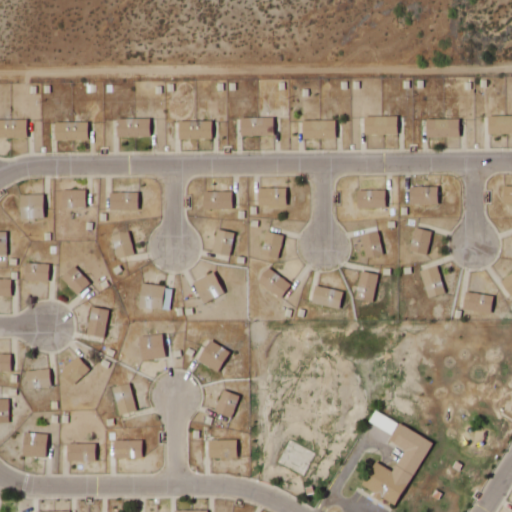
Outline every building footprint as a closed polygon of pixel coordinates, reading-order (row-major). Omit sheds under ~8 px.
[(491,113),(511,113),(511,131),(492,132),(491,113)] [(367,114),(400,114),(400,132),(368,133),(367,114)] [(429,117),(461,116),(462,134),(429,135),(429,117)] [(0,117),(29,117),(30,136),(0,136),(0,117)] [(119,117),(152,117),(152,135),(120,136),(119,117)] [(181,119),(214,118),(214,137),(182,137),(181,119)] [(237,119),(269,118),(270,137),(237,137),(237,119)] [(306,119),(338,118),(338,137),(306,137),(306,119)] [(58,119),(91,119),(91,137),(58,138),(58,119)] [(412,185),(440,185),(440,203),(412,203),(412,185)] [(511,185),(501,186),(501,203),(511,203),(511,185)] [(260,186),(289,186),(289,203),(261,204),(260,186)] [(65,188),(89,188),(89,206),(65,207),(65,188)] [(206,190),(235,189),(235,207),(207,208),(206,190)] [(359,189),(387,189),(388,207),(359,207),(359,189)] [(112,192),(141,191),(141,209),(113,209),(112,192)] [(23,194),(46,194),(46,218),(23,217),(23,194)] [(429,254),(411,248),(418,225),(436,231),(429,254)] [(141,251),(119,257),(112,234),(135,228),(141,251)] [(233,255),(215,251),(220,228),(238,232),(233,255)] [(388,253),(369,257),(365,233),(383,229),(388,253)] [(0,254),(0,230),(10,230),(10,254),(0,254)] [(281,257),(263,253),(269,230),(287,234),(281,257)] [(29,260),(53,262),(52,281),(28,279),(29,260)] [(79,294),(63,276),(78,264),(93,282),(79,294)] [(423,269),(440,264),(448,291),(431,296),(423,269)] [(261,280),(272,266),(293,282),(282,296),(261,280)] [(377,299),(359,295),(365,269),(383,273),(377,299)] [(228,292),(207,302),(196,281),(217,270),(228,292)] [(511,271),(498,281),(508,296),(511,293),(511,271)] [(0,276),(14,276),(14,295),(0,295),(0,276)] [(165,309),(142,305),(145,281),(168,285),(165,309)] [(315,301),(319,283),(345,289),(341,307),(315,301)] [(466,308),(468,290),(495,294),(492,312),(466,308)] [(89,332),(95,304),(113,308),(106,336),(89,332)] [(169,355),(146,359),(142,335),(165,331),(169,355)] [(220,370),(200,358),(213,338),(233,350),(220,370)] [(0,353),(14,353),(14,371),(0,371),(0,353)] [(63,371),(80,354),(93,368),(76,385),(63,371)] [(30,369),(54,366),(56,385),(32,388),(30,369)] [(122,414),(116,386),(133,382),(140,410),(122,414)] [(217,409),(226,387),(243,394),(234,416),(217,409)] [(0,421),(0,397),(12,397),(13,421),(0,421)] [(366,421),(390,435),(396,423),(373,410),(366,421)] [(397,503),(435,442),(402,422),(392,438),(408,448),(395,469),(379,460),(365,483),(397,503)] [(50,457),(27,456),(28,432),(52,433),(50,457)] [(118,439),(146,439),(146,457),(118,457),(118,439)] [(241,457),(213,457),(212,439),(241,439),(241,457)] [(70,442),(98,442),(98,460),(70,460),(70,442)]
